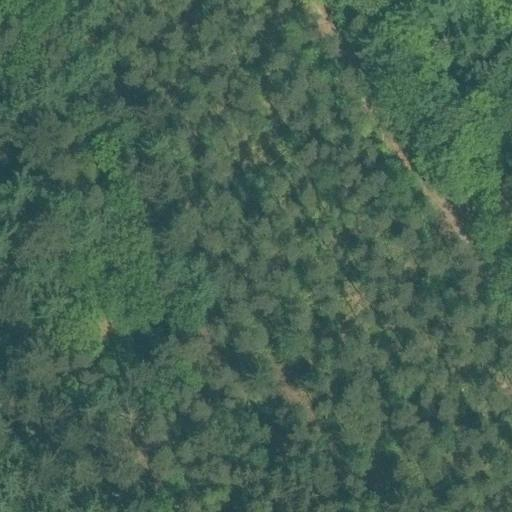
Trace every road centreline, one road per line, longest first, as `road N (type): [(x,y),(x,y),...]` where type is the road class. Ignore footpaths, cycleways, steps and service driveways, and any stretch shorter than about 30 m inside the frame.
road 1 (track): [(305,0),(444,209)]
road 2 (track): [(444,209),(511,310)]
